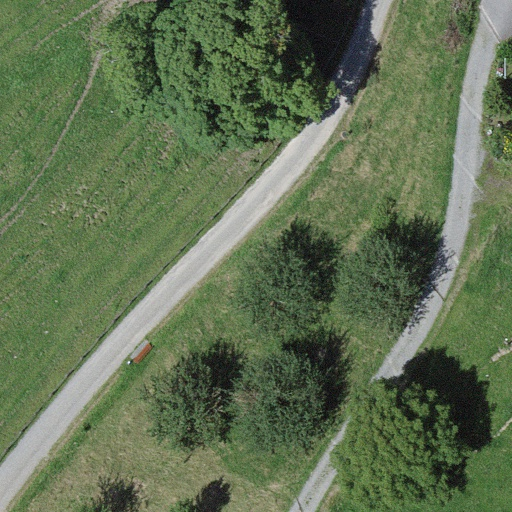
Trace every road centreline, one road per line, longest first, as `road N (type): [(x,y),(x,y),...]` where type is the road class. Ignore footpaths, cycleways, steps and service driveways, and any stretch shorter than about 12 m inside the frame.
road 1 (track): [(380,0),(306,142),(115,349),(0,489)]
road 2 (track): [(299,511),(436,292),(460,211),(489,25)]
